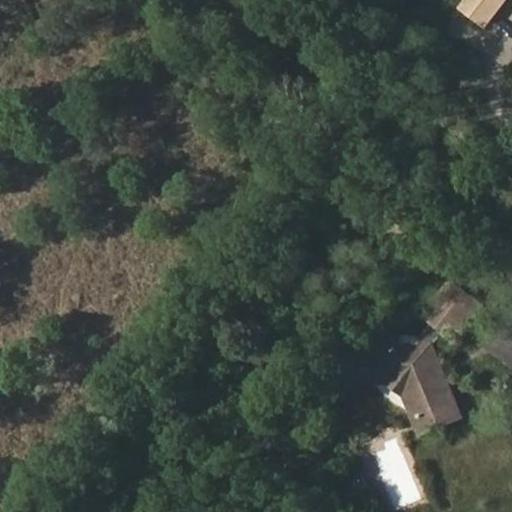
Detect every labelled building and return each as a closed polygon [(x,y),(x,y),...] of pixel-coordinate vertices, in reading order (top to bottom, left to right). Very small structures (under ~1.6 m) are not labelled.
[(511,0),(469,0),(462,10),(488,31),(511,0)] [(466,312),(438,290),(413,322),(423,329),(430,336),(440,344),(466,312)] [(416,354),(430,336),(423,329),(406,346),(416,354)] [(424,366),(416,354),(406,346),(387,344),(386,349),(339,340),(334,379),(374,387),(389,399),(399,426),(411,422),(411,417),(431,414),(434,417),(442,413),(428,379),(423,381),(421,370),(424,366)] [(399,426),(406,441),(449,424),(442,413),(434,417),(431,414),(411,417),(411,422),(399,426)]
